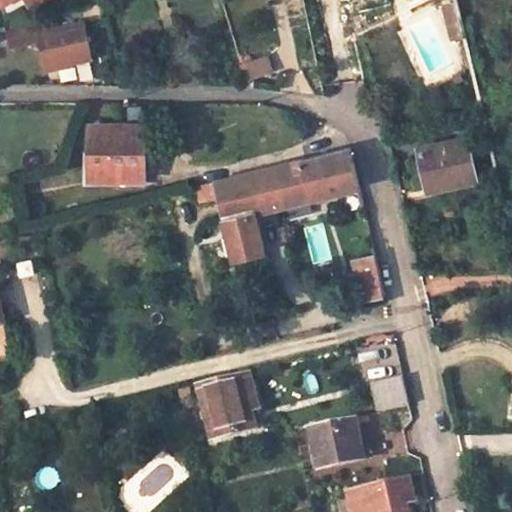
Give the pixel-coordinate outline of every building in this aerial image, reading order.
[(4,0),(13,13),(35,0),(4,0)] [(92,52),(84,19),(54,26),(51,12),(5,22),(10,43),(39,37),(45,63),(92,52)] [(268,73),(264,58),(241,64),(245,79),(268,73)] [(484,112),(460,118),(463,133),(487,127),(484,112)] [(91,121),(90,174),(145,175),(146,122),(91,121)] [(477,175),(467,139),(420,150),(430,186),(477,175)] [(236,256),(266,249),(257,211),(359,186),(350,147),(199,185),(203,199),(220,195),(236,256)] [(374,251),(353,256),(362,297),(383,292),(374,251)] [(261,425),(248,371),(200,382),(214,437),(261,425)] [(402,375),(372,382),(378,409),(408,403),(402,375)] [(313,424),(322,466),(364,458),(354,415),(313,424)] [(409,511),(405,494),(414,493),(409,473),(347,487),(353,511),(409,511)]
